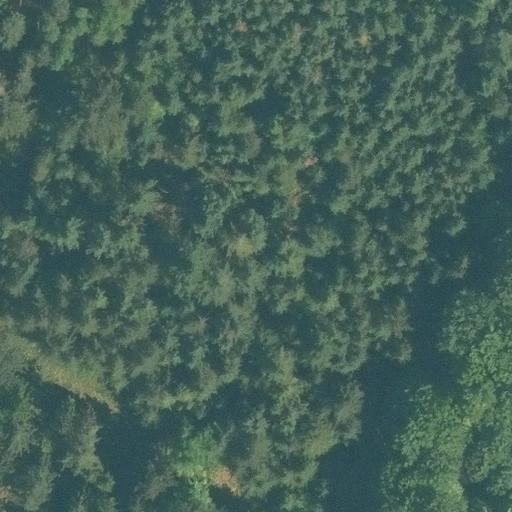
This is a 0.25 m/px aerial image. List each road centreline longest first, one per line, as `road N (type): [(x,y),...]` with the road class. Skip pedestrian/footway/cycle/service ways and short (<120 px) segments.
road 1 (track): [(511,208),(338,511),(277,511),(0,324)]
road 2 (track): [(0,185),(98,0)]
